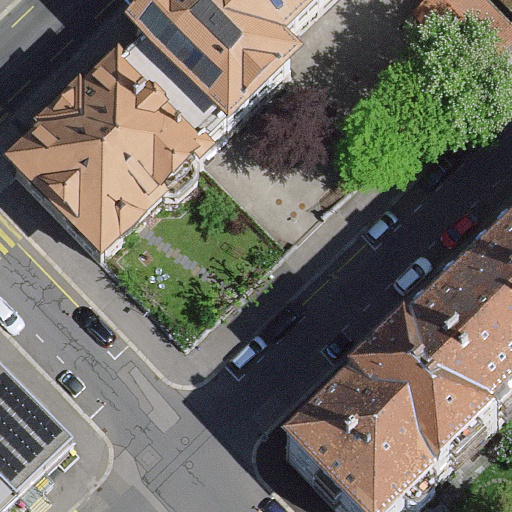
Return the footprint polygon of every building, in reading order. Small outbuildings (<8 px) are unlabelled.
[(150,29),(134,44),(146,56),(118,83),(197,166),(211,152),(226,138),(228,140),(291,79),(274,61),(337,0),(217,0),(215,2),(212,0),(193,0),(170,23),(163,16),(150,29)] [(511,39),(472,0),(438,0),(418,20),(475,77),(511,41),(511,39)] [(511,0),(493,0),(511,19),(511,0)] [(113,77),(107,71),(93,85),(101,94),(83,110),(80,107),(77,110),(71,103),(57,117),(42,131),(49,139),(46,142),(50,145),(15,178),(101,267),(162,208),(165,211),(177,211),(197,192),(197,180),(194,177),(202,170),(197,166),(118,83),(113,77)] [(409,340),(347,399),(285,459),(336,511),(413,511),(436,490),(497,432),(511,417),(511,240),(448,302),(409,340)] [(79,457),(0,376),(0,511),(10,511),(58,466),(64,472),(79,457)]
